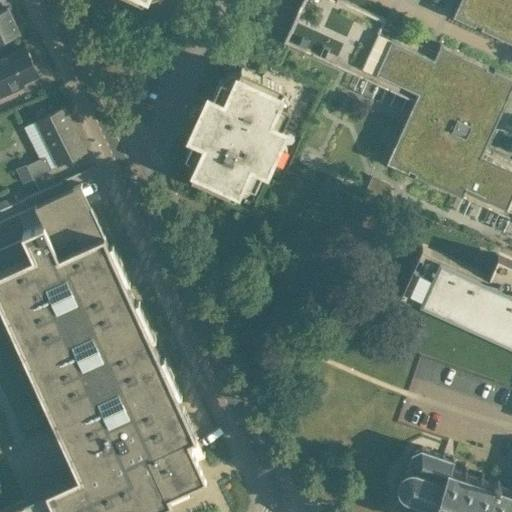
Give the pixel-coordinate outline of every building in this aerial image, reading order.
[(305,0),(286,42),(417,101),(389,163),(411,173),(412,170),(418,173),(417,175),(511,218),(511,159),(494,152),(494,153),(486,149),(487,148),(480,145),(485,133),(492,136),(511,92),(511,76),(496,69),(495,72),(489,69),(490,67),(442,45),(439,53),(384,28),(387,20),(343,0),(338,0),(338,1),(334,0),(305,0)] [(511,40),(511,0),(459,0),(453,14),(475,24),(476,21),(483,24),(482,27),(511,40)] [(0,40),(2,40),(20,32),(8,6),(0,10),(0,40)] [(27,46),(8,55),(0,58),(0,94),(24,83),(23,80),(38,73),(27,46)] [(194,135),(191,143),(185,154),(199,161),(192,176),(235,196),(242,180),(255,186),(264,167),(267,169),(285,128),(282,127),(291,108),(278,102),(285,86),(242,66),(235,82),(221,76),(212,95),(209,94),(201,113),(191,109),(191,111),(200,115),(191,134),(194,135)] [(65,105),(47,113),(36,119),(24,125),(40,157),(45,155),(51,167),(58,164),(69,159),(87,150),(65,105)] [(32,176),(51,167),(45,155),(40,157),(27,164),(32,176)] [(379,178),(371,195),(383,200),(391,183),(379,178)] [(0,313),(10,335),(15,333),(68,449),(79,474),(50,487),(47,489),(48,492),(51,498),(51,499),(53,504),(57,511),(144,511),(157,506),(161,505),(161,504),(163,503),(172,499),(188,492),(189,492),(186,484),(206,476),(197,455),(205,452),(204,450),(197,435),(179,395),(182,393),(165,356),(162,357),(153,338),(156,337),(139,299),(136,300),(127,281),(130,280),(113,242),(110,244),(92,204),(84,208),(47,225),(45,220),(44,221),(24,230),(23,230),(26,236),(26,237),(34,254),(0,269),(0,313)] [(422,243),(401,291),(511,341),(511,259),(498,253),(489,273),(422,243)] [(511,384),(424,357),(418,376),(511,405),(511,384)] [(511,511),(511,489),(500,485),(483,479),(485,475),(480,473),(479,477),(469,473),(470,469),(466,467),(464,472),(454,468),(458,457),(431,447),(428,446),(424,446),(421,447),(417,451),(415,454),(415,456),(416,459),(417,462),(419,466),(417,466),(414,466),(401,474),(403,489),(405,491),(397,494),(393,504),(397,511),(511,511)] [(0,510),(0,511),(30,511),(29,509),(25,499),(0,510)]
